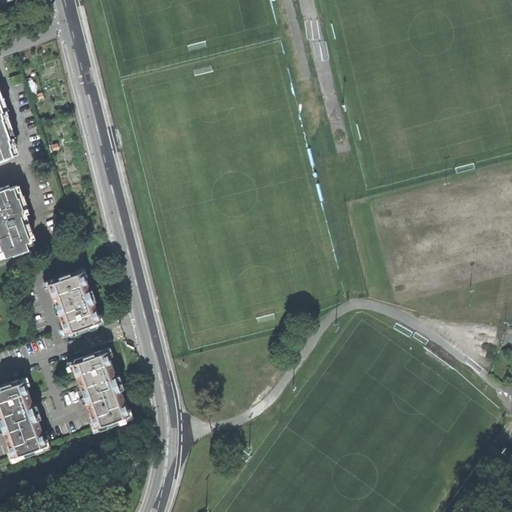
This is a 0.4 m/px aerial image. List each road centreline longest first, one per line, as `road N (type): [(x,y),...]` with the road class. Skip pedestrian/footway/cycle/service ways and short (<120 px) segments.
road 1 (residential): [(147,322),(68,23)]
road 2 (residential): [(153,511),(168,419),(147,322)]
road 3 (residential): [(0,373),(147,322)]
